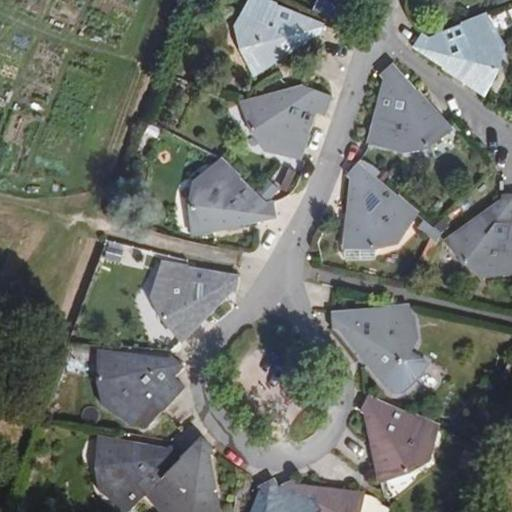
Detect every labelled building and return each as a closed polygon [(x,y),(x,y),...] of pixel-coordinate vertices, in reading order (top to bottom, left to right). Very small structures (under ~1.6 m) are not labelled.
[(323,25),(265,0),(250,0),(245,12),(241,12),(234,24),(230,47),(250,77),(309,38),(318,41),(323,25)] [(488,34),(481,16),(424,38),(418,33),(407,48),(481,99),(501,74),(500,50),(499,50),(492,32),(488,34)] [(450,127),(446,123),(391,57),(375,72),(381,78),(366,133),(386,137),(387,142),(402,142),(405,146),(426,144),(450,127)] [(238,101),(239,103),(245,133),(261,148),(263,145),(280,152),(282,149),(300,156),(316,114),(324,116),(332,92),(305,82),(238,101)] [(185,199),(191,232),(277,217),(275,200),(264,200),(221,157),(209,168),(205,166),(192,183),(185,199)] [(347,177),(343,203),(336,249),(366,255),(380,249),(384,244),(397,238),(395,233),(407,218),(373,185),(367,179),(350,162),(341,172),(347,177)] [(288,186),(294,169),(284,165),(278,182),(288,186)] [(374,173),(367,179),(373,185),(379,178),(374,173)] [(276,191),(267,182),(259,191),(267,200),(276,191)] [(511,191),(502,191),(502,197),(440,235),(457,263),(473,272),(494,279),(511,277),(511,191)] [(433,228),(440,222),(436,216),(429,224),(433,228)] [(433,243),(432,230),(418,223),(413,234),(433,243)] [(237,272),(164,254),(158,279),(153,279),(154,295),(152,296),(153,316),(179,341),(226,291),(233,293),(237,272)] [(401,313),(325,315),(326,329),(335,330),(376,388),(406,372),(410,351),(408,351),(410,331),(405,330),(401,313)] [(156,355),(96,351),(89,384),(98,401),(106,401),(111,412),(118,411),(135,423),(155,400),(162,408),(184,383),(176,374),(184,364),(171,351),(166,356),(156,355)] [(502,412),(511,383),(497,379),(488,407),(502,412)] [(359,413),(373,482),(406,480),(420,464),(421,459),(429,448),(424,444),(431,429),(358,398),(353,409),(359,413)] [(87,441),(79,470),(86,488),(91,487),(100,502),(104,499),(116,511),(140,487),(154,503),(154,507),(158,510),(164,511),(223,511),(213,459),(212,446),(197,432),(178,450),(166,439),(158,448),(87,441)] [(259,490),(245,511),(364,511),(365,494),(361,489),(293,482),(287,475),(273,481),(268,473),(256,480),(259,490)]
